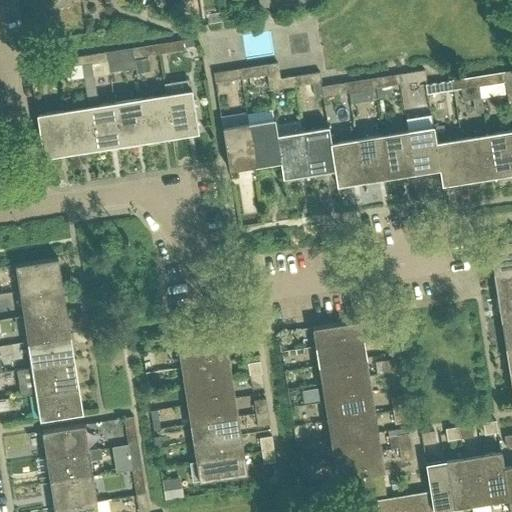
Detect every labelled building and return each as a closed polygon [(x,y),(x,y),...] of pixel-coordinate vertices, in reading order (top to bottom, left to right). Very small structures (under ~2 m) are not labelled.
[(166,51),(185,48),(184,39),(164,42),(166,51)] [(133,56),(134,56),(151,54),(149,44),(132,47),(133,56)] [(135,66),(134,56),(133,56),(132,47),(106,51),(109,70),(135,66)] [(120,143),(114,100),(98,102),(92,63),(99,61),(98,52),(81,55),(82,64),(88,104),(95,147),(120,143)] [(63,67),(82,64),(81,55),(62,58),(63,67)] [(30,72),(49,69),(47,60),(28,63),(30,72)] [(265,64),(266,73),(269,88),(287,86),(285,76),(279,77),(276,62),(265,64)] [(248,76),(266,73),(265,64),(246,67),(248,76)] [(215,81),(233,78),(232,69),(213,72),(215,81)] [(406,81),(425,78),(424,69),(405,72),(406,81)] [(302,83),(321,80),(319,71),(301,74),(302,83)] [(477,75),(478,85),(496,82),(495,72),(477,75)] [(373,86),(374,86),(377,86),(379,97),(393,95),(390,74),(372,77),(373,86)] [(460,87),(478,85),(477,75),(459,78),(460,87)] [(354,80),(355,89),(373,86),(372,77),(354,80)] [(427,93),(445,90),(444,80),(425,83),(427,93)] [(340,92),(339,82),(321,85),(322,94),(340,92)] [(165,92),(172,135),(198,130),(191,88),(165,92)] [(146,139),(172,135),(165,92),(139,96),(146,139)] [(120,143),(146,139),(139,96),(114,100),(120,143)] [(69,151),(95,147),(88,104),(63,108),(69,151)] [(43,155),(69,151),(63,108),(36,112),(43,155)] [(276,133),(277,133),(274,117),(247,121),(254,164),(280,160),(276,133)] [(229,168),(254,164),(247,121),(222,125),(229,168)] [(330,140),(331,140),(328,124),(301,129),(308,171),(334,167),(330,140)] [(435,140),(433,124),(406,128),(413,171),(439,167),(435,140)] [(387,175),(413,171),(406,128),(380,132),(387,175)] [(493,174),(511,171),(511,131),(511,128),(486,132),(493,174)] [(282,175),(308,171),(301,129),(277,133),(276,133),(280,160),(282,175)] [(361,179),(387,175),(380,132),(355,136),(361,179)] [(467,178),(493,174),(486,132),(460,136),(467,178)] [(336,183),(361,179),(355,136),(331,140),(330,140),(334,167),(336,183)] [(441,182),(467,178),(460,136),(435,140),(439,167),(441,182)] [(492,268),(511,264),(511,237),(488,242),(492,268)] [(19,289),(62,282),(57,256),(15,263),(19,289)] [(496,293),(511,290),(511,264),(492,268),(496,293)] [(23,314),(66,308),(62,282),(19,289),(23,314)] [(501,319),(511,317),(511,290),(496,293),(501,319)] [(27,340),(70,333),(66,308),(23,314),(27,340)] [(381,334),(392,333),(389,314),(378,316),(381,334)] [(244,337),(255,335),(252,316),(241,317),(244,337)] [(505,345),(511,343),(511,317),(501,319),(505,345)] [(315,345),(363,337),(360,318),(312,326),(315,345)] [(178,348),(226,340),(222,320),(174,328),(178,348)] [(31,366),(74,359),(70,333),(27,340),(31,366)] [(392,333),(381,334),(383,348),(394,346),(392,333)] [(255,335),(244,337),(246,350),(257,348),(255,335)] [(318,364),(366,356),(363,337),(315,345),(318,364)] [(181,366),(229,359),(226,340),(178,348),(181,366)] [(366,356),(318,364),(321,382),(369,375),(366,356)] [(387,372),(398,370),(396,357),(385,359),(387,372)] [(35,391),(78,384),(74,359),(31,366),(35,391)] [(184,385),(232,377),(229,359),(181,366),(184,385)] [(250,375),(261,373),(259,360),(248,362),(250,375)] [(398,370),(387,372),(389,385),(400,383),(398,370)] [(261,373),(250,375),(252,387),(263,386),(261,373)] [(324,401),(372,393),(369,375),(321,382),(324,401)] [(186,404),(234,396),(232,377),(184,385),(186,404)] [(78,384),(35,391),(39,417),(82,411),(78,384)] [(327,419),(375,412),(372,393),(324,401),(327,419)] [(393,409),(404,407),(402,395),(390,396),(393,409)] [(189,422),(237,414),(234,396),(186,404),(189,422)] [(256,411),(267,410),(265,397),(253,398),(256,411)] [(404,407),(393,409),(395,422),(406,420),(404,407)] [(267,410),(256,411),(258,425),(269,423),(267,410)] [(330,438),(378,430),(375,412),(327,419),(330,438)] [(192,441),(240,433),(237,414),(189,422),(192,441)] [(126,435),(135,434),(133,415),(123,417),(126,435)] [(484,433),(497,431),(496,429),(495,419),(482,421),(484,433)] [(88,449),(88,448),(84,422),(41,429),(45,456),(88,449)] [(458,425),(460,437),(472,435),(471,423),(458,425)] [(447,439),(460,437),(458,425),(445,427),(447,439)] [(422,443),(435,441),(433,429),(420,431),(422,443)] [(333,457),(381,449),(378,430),(330,438),(333,457)] [(399,446),(410,445),(408,432),(397,434),(399,446)] [(195,459),(243,452),(240,433),(192,441),(195,459)] [(262,449),(273,447),(271,434),(260,436),(262,449)] [(410,445),(399,446),(401,459),(412,457),(410,445)] [(49,481),(92,474),(90,459),(102,457),(100,446),(88,448),(88,449),(45,456),(49,481)] [(273,447),(262,449),(264,462),(275,460),(273,447)] [(131,468),(141,467),(138,449),(129,450),(131,468)] [(381,449),(333,457),(336,476),(384,469),(381,449)] [(503,464),(501,449),(482,452),(489,500),(507,497),(508,497),(503,464)] [(243,452),(195,459),(198,479),(246,471),(243,452)] [(471,503),(489,500),(482,452),(463,455),(471,503)] [(452,506),(471,503),(463,455),(444,458),(452,506)] [(434,509),(452,506),(444,458),(425,461),(429,489),(430,489),(433,509),(434,509)] [(509,511),(511,511),(511,462),(503,464),(508,497),(507,497),(509,511)] [(141,467),(131,468),(134,486),(144,485),(141,467)] [(375,494),(385,492),(382,469),(372,471),(375,494)] [(53,507),(96,500),(92,474),(49,481),(53,507)] [(430,489),(429,489),(403,493),(406,511),(434,511),(434,509),(433,509),(430,489)] [(406,511),(403,493),(376,498),(378,511),(406,511)] [(98,511),(96,500),(53,507),(54,511),(98,511)] [(138,511),(147,511),(146,500),(137,502),(138,511)]
